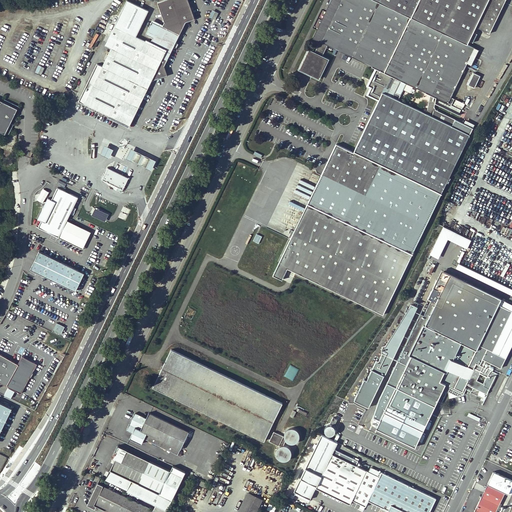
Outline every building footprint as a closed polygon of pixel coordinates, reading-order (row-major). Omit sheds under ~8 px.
[(97,64),(91,76),(96,79),(93,85),(88,82),(82,95),(87,98),(84,104),(128,125),(149,81),(167,75),(164,66),(173,48),(176,48),(178,44),(176,42),(185,24),(195,21),(187,0),(169,0),(158,4),(163,20),(160,26),(152,21),(146,34),(154,38),(151,44),(115,26),(111,33),(117,36),(102,67),(97,64)] [(337,143),(308,203),(278,264),(273,275),(282,279),(287,268),(383,314),(473,127),(455,119),(452,126),(393,97),(401,80),(448,103),(467,63),(472,65),(479,49),(468,43),(488,0),(340,0),(316,52),(323,55),(328,45),(376,68),(368,85),(371,86),(368,92),(380,98),(354,151),(337,143)] [(212,10),(209,17),(215,20),(218,13),(212,10)] [(323,55),(316,52),(308,48),(298,69),(319,80),(329,59),(323,55)] [(35,72),(41,75),(44,68),(38,65),(35,72)] [(466,85),(475,88),(480,76),(472,73),(466,85)] [(93,85),(96,79),(91,76),(88,82),(93,85)] [(79,101),(84,104),(87,98),(82,95),(79,101)] [(5,102),(0,99),(0,124),(8,129),(12,122),(18,108),(5,102)] [(456,99),(453,105),(462,109),(464,104),(456,99)] [(0,129),(6,132),(10,134),(15,124),(12,122),(8,129),(0,124),(0,129)] [(114,149),(104,144),(100,153),(109,158),(114,149)] [(151,170),(156,160),(131,147),(126,157),(151,170)] [(128,178),(108,168),(102,179),(118,187),(117,189),(121,192),(128,178)] [(38,226),(58,237),(59,235),(80,246),(84,244),(88,235),(87,232),(66,221),(67,220),(78,197),(58,187),(51,200),(48,198),(46,201),(41,203),(41,206),(41,209),(41,212),(38,218),(41,220),(38,226)] [(108,215),(93,208),(90,214),(105,221),(108,215)] [(59,235),(58,237),(83,249),(86,242),(88,243),(90,239),(88,238),(91,232),(67,220),(66,221),(87,232),(88,235),(84,244),(80,246),(59,235)] [(443,226),(431,253),(439,257),(448,238),(468,247),(471,238),(443,226)] [(258,244),(262,236),(256,234),(253,241),(258,244)] [(39,251),(30,268),(75,290),(84,273),(39,251)] [(511,286),(458,263),(456,267),(511,292),(511,286)] [(450,275),(442,290),(434,286),(428,299),(431,301),(424,315),(421,314),(417,321),(477,349),(501,299),(450,275)] [(511,303),(501,299),(477,349),(468,367),(473,369),(476,363),(480,365),(480,363),(484,357),(501,366),(511,343),(511,303)] [(417,307),(406,302),(382,353),(367,379),(364,377),(354,400),(369,405),(417,307)] [(450,384),(449,385),(454,388),(460,375),(469,379),(466,384),(487,394),(497,373),(483,367),(484,365),(480,363),(480,365),(476,363),(473,369),(468,367),(477,349),(417,321),(398,360),(407,364),(412,354),(440,367),(445,370),(440,381),(446,384),(447,382),(450,384)] [(53,329),(61,333),(65,326),(56,322),(53,329)] [(265,441),(283,403),(172,349),(153,387),(265,441)] [(0,380),(21,392),(36,363),(22,355),(17,363),(0,354),(0,380)] [(407,364),(398,360),(379,396),(374,415),(380,418),(377,426),(416,445),(436,404),(446,384),(440,381),(445,370),(440,367),(412,354),(407,364)] [(284,376),(293,380),(299,369),(290,365),(284,376)] [(466,384),(469,379),(460,375),(454,388),(449,385),(449,387),(463,393),(466,387),(465,387),(466,384)] [(450,384),(447,382),(446,384),(436,404),(440,405),(449,387),(449,385),(450,384)] [(0,432),(12,408),(0,402),(0,432)] [(351,417),(359,420),(364,408),(357,405),(351,417)] [(178,454),(189,431),(149,412),(146,418),(135,413),(127,430),(133,432),(130,438),(142,443),(144,438),(178,454)] [(283,435),(274,431),(269,441),(279,445),(275,455),(287,460),(293,447),(280,442),(282,437),(295,443),(301,430),(288,424),(283,435)] [(429,511),(436,498),(382,472),(380,477),(330,453),(335,441),(320,433),(293,489),(308,497),(313,489),(349,506),(351,499),(365,506),(368,500),(388,509),(386,511),(429,511)] [(170,470),(119,446),(114,457),(115,458),(110,469),(143,485),(148,487),(143,498),(167,509),(183,476),(170,470)] [(173,465),(170,470),(183,476),(185,471),(173,465)] [(508,494),(511,484),(511,480),(494,471),(474,511),(495,511),(505,492),(508,494)] [(192,497),(200,480),(194,477),(186,494),(192,497)] [(88,502),(88,503),(89,504),(89,505),(90,506),(92,507),(94,504),(109,511),(152,511),(153,510),(97,483),(88,501),(88,502)] [(143,485),(137,495),(143,498),(148,487),(143,485)] [(262,499),(250,493),(246,501),(259,507),(262,499)] [(256,511),(259,507),(246,501),(240,511),(256,511)] [(274,511),(276,505),(269,503),(266,510),(274,511)]
